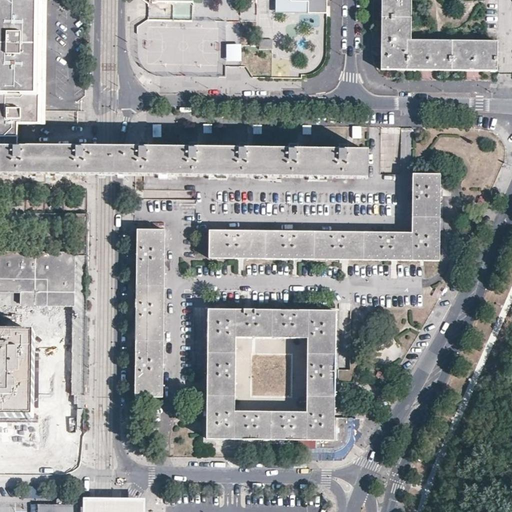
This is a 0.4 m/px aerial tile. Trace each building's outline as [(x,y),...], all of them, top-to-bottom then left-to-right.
[(44,80),(45,0),(0,0),(0,146),(18,146),(18,124),(44,124),(44,118),(44,80)] [(290,0),(291,0),(308,1),(308,12),(327,12),(327,0),(290,0)] [(411,0),(381,0),(381,70),(498,71),(498,42),(487,42),(411,41),(411,0)] [(262,40),(263,50),(272,49),(271,39),(262,40)] [(226,45),(226,63),(242,63),(241,45),(226,45)] [(227,79),(247,78),(246,66),(226,67),(227,79)] [(169,149),(171,178),(368,179),(368,152),(346,151),(305,150),(262,150),(211,149),(185,149),(169,149)] [(0,174),(52,175),(51,151),(44,151),(20,151),(0,151),(0,174)] [(439,262),(440,176),(413,175),(412,234),(397,233),(338,233),(277,232),(228,231),(209,231),(209,258),(439,262)] [(164,397),(166,230),(138,230),(138,256),(137,304),(136,387),(136,397),(164,397)] [(82,396),(80,252),(12,253),(0,256),(0,293),(20,293),(21,334),(0,333),(0,438),(9,435),(9,463),(31,462),(25,443),(74,428),(66,403),(43,410),(43,396),(82,396)] [(247,440),(292,440),(298,441),(316,441),(316,445),(331,445),(331,449),(334,449),(338,446),(341,443),(345,437),(346,435),(347,419),(334,418),(334,411),(335,374),(335,330),(335,312),(298,312),(250,311),(210,311),(209,323),(209,369),(208,413),(208,439),(247,440)] [(316,445),(316,441),(298,441),(297,449),(331,449),(331,445),(316,445)] [(76,501),(72,496),(60,496),(55,500),(55,505),(76,506),(76,501)] [(145,511),(145,499),(138,499),(132,499),(108,498),(100,498),(91,498),(83,498),(83,511),(145,511)]
